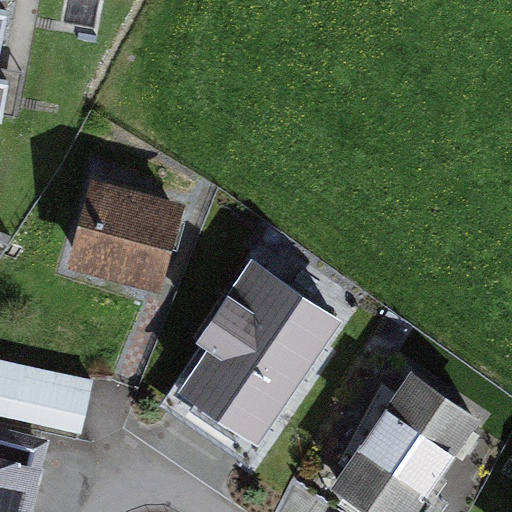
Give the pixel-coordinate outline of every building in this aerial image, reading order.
[(93,172),(71,255),(157,278),(179,195),(93,172)] [(249,459),(354,314),(272,255),(167,400),(249,459)] [(95,381),(0,357),(0,413),(82,433),(95,381)] [(334,480),(385,511),(410,511),(481,403),(412,359),(334,480)] [(0,445),(0,511),(34,511),(48,457),(0,445)]
